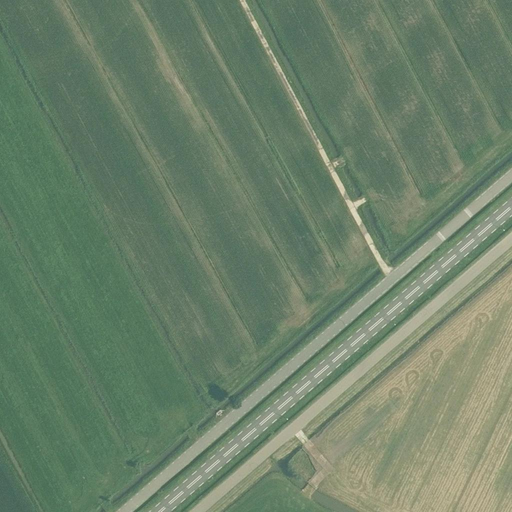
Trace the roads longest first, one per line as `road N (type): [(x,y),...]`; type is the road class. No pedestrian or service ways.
road 1 (unclassified): [(121,511),(511,169)]
road 2 (secondary): [(157,511),(511,200)]
road 3 (unclassified): [(196,511),(511,239)]
road 4 (track): [(391,272),(244,0)]
